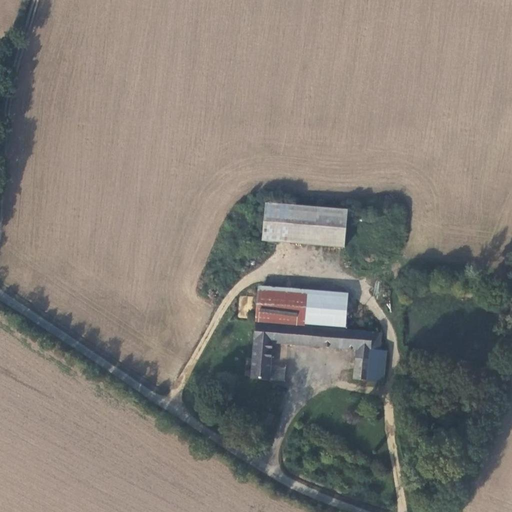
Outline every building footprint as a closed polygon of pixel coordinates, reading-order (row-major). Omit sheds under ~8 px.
[(348,212),(268,205),(264,242),(346,247),(348,212)] [(306,325),(308,296),(261,293),(258,325),(304,328),(304,324),(306,325)] [(306,325),(353,328),(355,299),(308,296),(306,325)] [(353,332),(353,328),(306,325),(304,324),(304,328),(258,325),(255,365),(250,364),(249,373),(253,374),(253,380),(269,381),(270,379),(276,379),(282,375),(283,369),(280,365),(272,365),(274,343),(358,349),(355,379),(369,380),(369,379),(373,352),(382,353),(383,334),(353,332)] [(386,353),(382,353),(373,352),(369,379),(383,381),(386,353)] [(272,425),(275,416),(267,412),(264,422),(272,425)]
